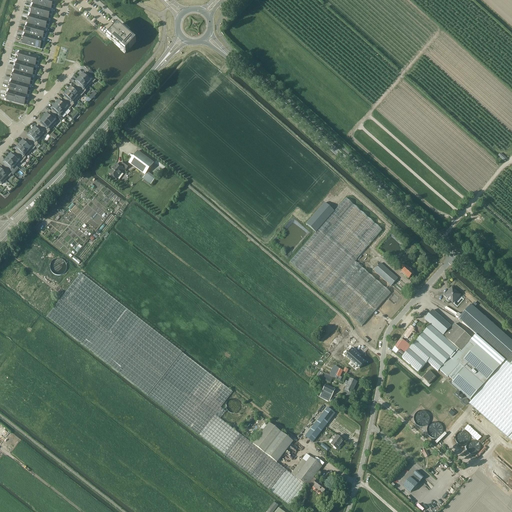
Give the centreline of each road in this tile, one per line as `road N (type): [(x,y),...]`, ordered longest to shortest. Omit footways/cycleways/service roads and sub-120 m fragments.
road 1 (secondary): [(454,256),(206,37)]
road 2 (unclassified): [(348,511),(386,335),(454,256)]
road 3 (track): [(511,155),(495,152),(401,72),(439,32),(408,0)]
road 4 (secondary): [(56,180),(183,37)]
road 5 (track): [(455,222),(355,141),(353,130),(373,107)]
road 6 (track): [(368,114),(472,202)]
road 7 (track): [(359,125),(461,215)]
